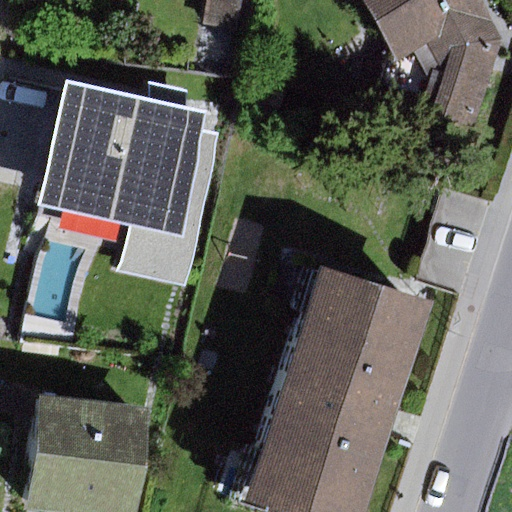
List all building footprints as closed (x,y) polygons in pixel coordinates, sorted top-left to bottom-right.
[(196,0),(193,21),(231,28),(235,0),(196,0)] [(463,125),(492,38),(470,0),(345,0),(375,52),(410,35),(425,66),(410,108),(463,125)] [(179,104),(37,71),(9,192),(150,225),(179,104)] [(330,511),(360,413),(398,289),(282,254),(211,489),(288,511),(330,511)] [(113,511),(127,400),(13,387),(0,495),(0,502),(85,511),(113,511)]
